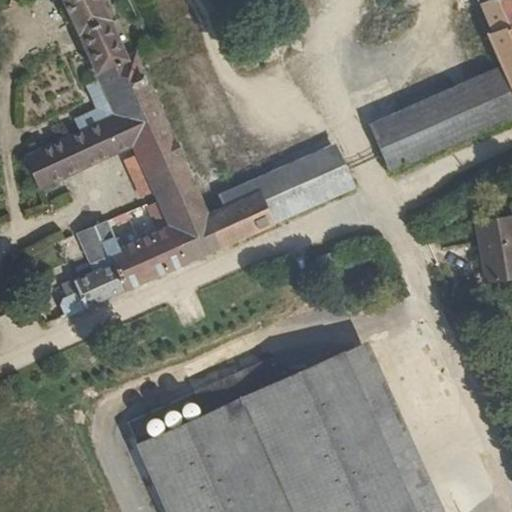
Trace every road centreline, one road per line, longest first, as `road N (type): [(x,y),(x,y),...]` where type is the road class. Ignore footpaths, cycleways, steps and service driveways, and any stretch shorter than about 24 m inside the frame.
road 1 (residential): [(0,353),(511,121)]
road 2 (track): [(378,182),(511,483)]
